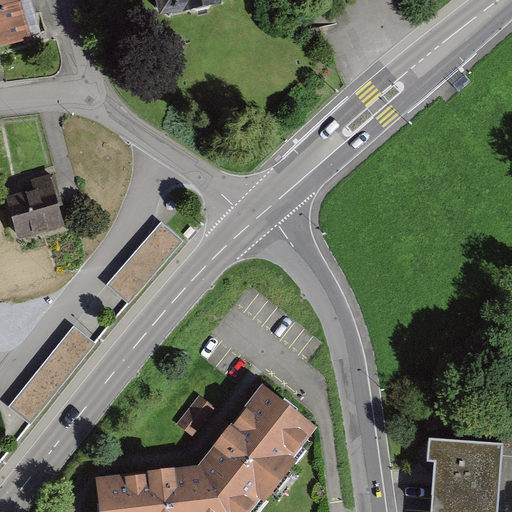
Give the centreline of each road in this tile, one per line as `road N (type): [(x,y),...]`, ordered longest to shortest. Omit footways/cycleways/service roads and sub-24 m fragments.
road 1 (secondary): [(247,219),(4,511)]
road 2 (residential): [(262,206),(311,269),(336,319),(373,511)]
road 3 (secondary): [(504,0),(352,120),(262,206)]
road 4 (unclassified): [(90,91),(247,219)]
